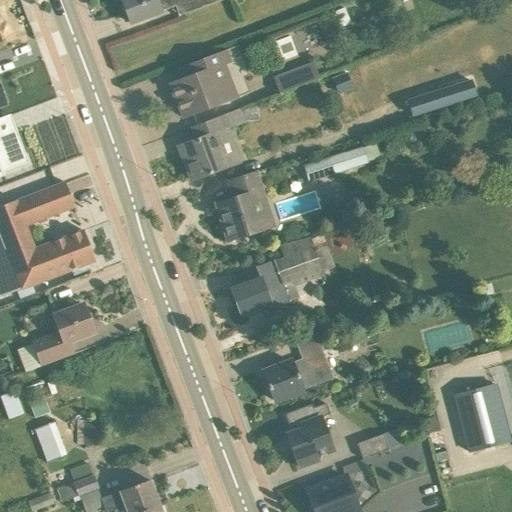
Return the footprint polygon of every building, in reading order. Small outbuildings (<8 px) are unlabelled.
[(120,0),(130,24),(180,5),(184,15),(223,0),(120,0)] [(344,9),(329,15),(335,30),(350,25),(344,9)] [(182,118),(226,102),(220,84),(224,82),(219,67),(230,63),(225,51),(189,64),(193,76),(170,85),(182,118)] [(281,90),(318,75),(312,59),(274,74),(281,90)] [(346,72),(331,78),(337,95),(352,89),(346,72)] [(469,79),(406,98),(412,115),(475,96),(469,79)] [(258,103),(240,109),(245,122),(259,122),(258,103)] [(245,122),(240,109),(191,128),(195,140),(176,147),(189,181),(208,174),(209,175),(225,169),(212,135),(245,122)] [(24,163),(12,133),(0,137),(0,176),(3,176),(2,172),(24,163)] [(363,147),(303,166),(308,184),(368,164),(363,147)] [(228,181),(232,195),(233,199),(214,205),(227,243),(260,232),(251,204),(265,200),(256,172),(228,181)] [(0,252),(12,282),(50,268),(100,248),(90,224),(40,243),(31,220),(81,200),(74,182),(0,210),(0,252)] [(453,227),(432,231),(436,253),(472,246),(470,233),(455,236),(453,227)] [(280,286),(291,282),(292,284),(335,268),(322,236),(309,238),(279,246),(284,259),(274,262),(273,260),(255,267),(259,278),(230,289),(240,316),(269,305),(271,309),(287,303),(280,286)] [(490,285),(479,287),(481,296),(492,293),(490,285)] [(35,293),(32,287),(21,291),(20,290),(16,291),(19,299),(35,293)] [(30,341),(32,345),(17,351),(25,373),(40,367),(64,358),(60,346),(93,333),(83,305),(53,316),(58,331),(30,341)] [(293,339),(298,350),(301,359),(263,374),(273,401),(332,378),(314,331),(293,339)] [(509,443),(494,384),(455,395),(470,453),(509,443)] [(15,391),(0,397),(9,420),(24,414),(15,391)] [(44,397),(29,403),(35,418),(50,413),(44,397)] [(320,418),(330,415),(325,404),(313,409),(311,405),(285,415),(291,433),(286,435),(299,469),(318,461),(316,458),(333,451),(320,418)] [(415,424),(420,438),(440,431),(435,417),(415,424)] [(54,422),(34,429),(47,463),(66,456),(54,422)] [(389,450),(383,435),(357,444),(362,460),(389,450)] [(446,452),(434,454),(436,462),(448,460),(446,452)] [(115,511),(146,511),(159,507),(149,481),(101,499),(93,477),(57,491),(62,503),(74,499),(75,502),(81,500),(85,511),(93,511),(104,508),(106,511),(110,511),(114,510),(115,511)] [(315,511),(354,511),(358,511),(345,477),(307,491),(315,511)]
